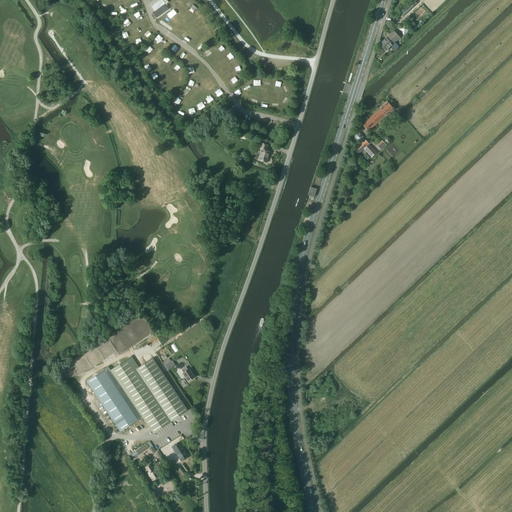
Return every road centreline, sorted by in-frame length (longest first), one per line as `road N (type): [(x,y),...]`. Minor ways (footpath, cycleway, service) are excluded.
road 1 (secondary): [(313,511),(291,381),(295,295),(382,0)]
road 2 (unclassified): [(206,511),(210,394),(316,61)]
road 3 (track): [(34,121),(75,93),(83,77),(41,22)]
road 4 (unclassified): [(316,61),(250,49),(210,0)]
